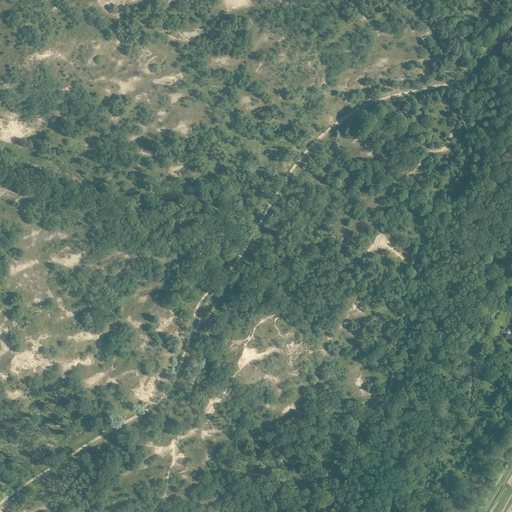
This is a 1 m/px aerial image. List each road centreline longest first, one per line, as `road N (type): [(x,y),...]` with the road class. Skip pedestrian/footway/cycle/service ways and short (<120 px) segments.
road 1 (track): [(0,503),(162,397),(201,298),(231,268),(321,134),(381,98),(463,77)]
road 2 (track): [(312,511),(349,436),(386,393),(429,256),(480,160),(460,110),(463,77)]
